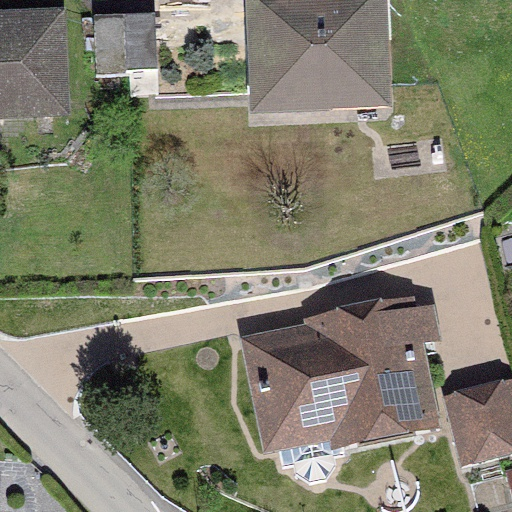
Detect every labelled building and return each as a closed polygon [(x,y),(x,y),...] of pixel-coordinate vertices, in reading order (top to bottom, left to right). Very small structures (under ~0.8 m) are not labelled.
[(378,0),(252,0),(257,112),(383,106),(378,0)] [(0,121),(69,118),(65,8),(0,10),(0,121)] [(154,15),(123,16),(126,74),(157,72),(154,15)] [(126,76),(126,74),(123,16),(93,17),(96,77),(126,76)] [(296,474),(309,483),(325,480),(334,467),(332,458),(343,455),(341,444),(428,426),(412,346),(433,341),(427,311),(406,316),(404,308),(315,326),(317,333),(248,347),(269,445),(277,443),(282,468),(294,465),(296,474)] [(450,403),(465,461),(511,449),(511,401),(509,388),(450,403)]
